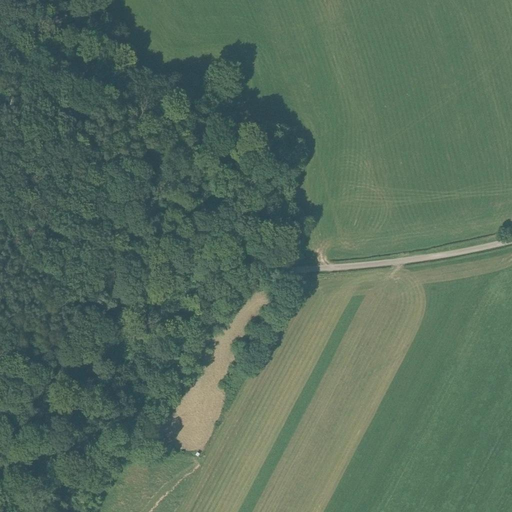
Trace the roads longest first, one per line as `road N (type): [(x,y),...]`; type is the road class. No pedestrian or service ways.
road 1 (track): [(37,511),(118,446),(229,294),(284,271)]
road 2 (unclassified): [(284,271),(511,240)]
